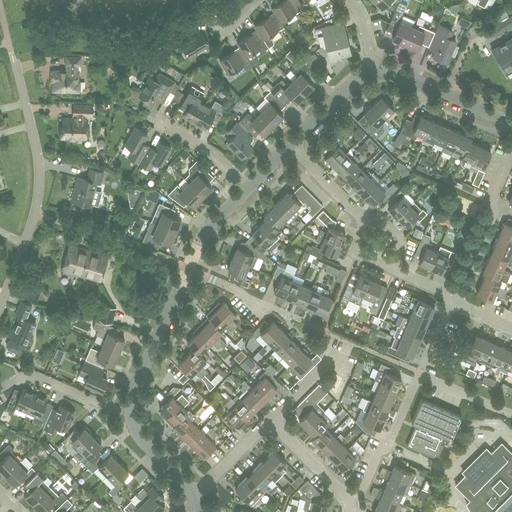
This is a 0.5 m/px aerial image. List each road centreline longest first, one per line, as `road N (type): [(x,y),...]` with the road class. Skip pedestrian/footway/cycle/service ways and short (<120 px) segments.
road 1 (residential): [(0,302),(37,193),(36,153),(8,44)]
road 2 (unclassified): [(129,410),(186,268)]
road 3 (unclassified): [(371,72),(391,72),(511,125)]
road 4 (residential): [(349,503),(389,442),(418,372)]
road 5 (residential): [(129,410),(29,374),(0,387)]
